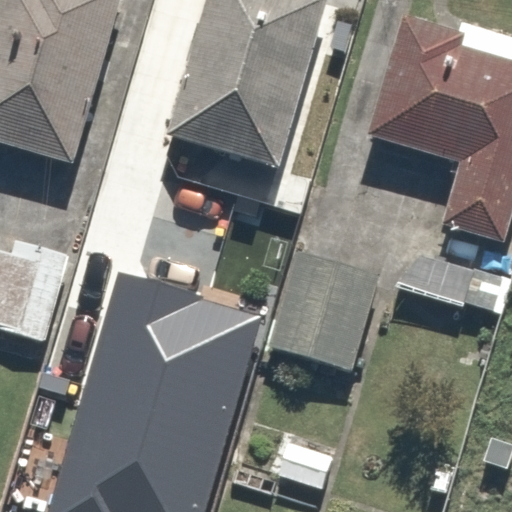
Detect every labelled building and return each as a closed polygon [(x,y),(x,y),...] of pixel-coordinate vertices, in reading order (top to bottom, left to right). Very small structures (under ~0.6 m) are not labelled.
[(134,0),(8,0),(0,34),(0,153),(89,177),(134,0)] [(343,10),(307,0),(216,0),(173,147),(292,182),(343,10)] [(511,37),(413,8),(371,150),(468,179),(449,241),(511,259),(511,37)] [(71,265),(0,245),(0,339),(47,352),(71,265)] [(389,274),(301,251),(271,364),(359,387),(389,274)] [(129,330),(144,272),(90,258),(63,358),(156,383),(167,340),(129,330)] [(511,486),(511,399),(472,397),(468,484),(511,486)] [(337,454),(294,445),(285,489),(328,498),(337,454)]
